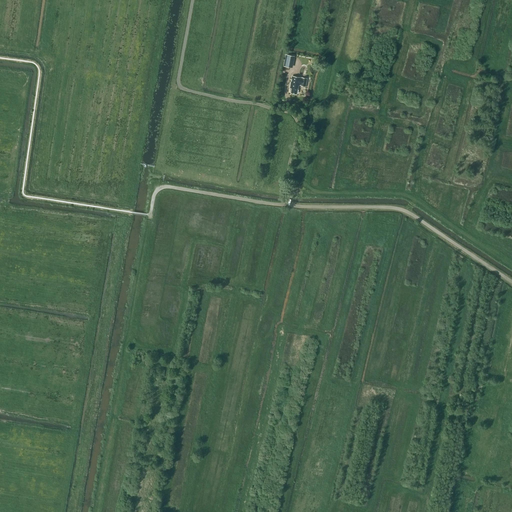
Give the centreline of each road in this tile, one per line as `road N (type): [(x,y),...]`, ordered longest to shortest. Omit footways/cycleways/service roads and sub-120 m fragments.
road 1 (unclassified): [(290,204),(294,117),(180,87),(191,0)]
road 2 (track): [(406,211),(279,205),(167,187),(157,192),(152,215),(145,214)]
road 3 (track): [(511,281),(406,211)]
